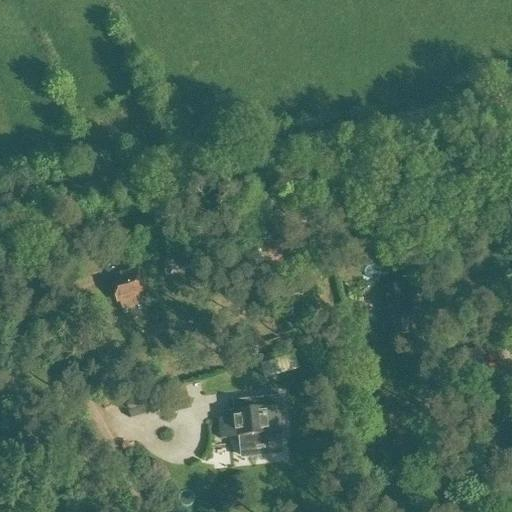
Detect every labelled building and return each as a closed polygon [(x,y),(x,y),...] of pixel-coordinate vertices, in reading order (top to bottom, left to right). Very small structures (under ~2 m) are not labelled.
[(99,138),(129,127),(124,113),(94,124),(99,138)] [(135,298),(147,294),(139,270),(119,277),(121,281),(112,284),(118,304),(120,303),(123,312),(138,307),(135,298)] [(384,319),(385,319),(387,337),(410,333),(408,315),(411,315),(407,286),(379,291),(384,319)] [(130,419),(157,412),(153,397),(126,405),(130,419)] [(236,421),(218,423),(220,441),(238,439),(239,446),(282,442),(278,398),(234,402),(236,421)] [(511,423),(511,421),(489,428),(497,459),(511,455),(511,423)]
